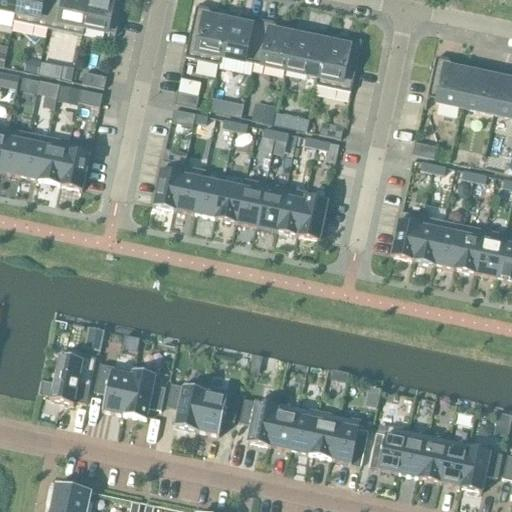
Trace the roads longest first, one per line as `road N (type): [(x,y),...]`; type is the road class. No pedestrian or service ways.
road 1 (residential): [(362,511),(0,434)]
road 2 (residential): [(406,9),(354,254)]
road 3 (residential): [(116,202),(160,0)]
